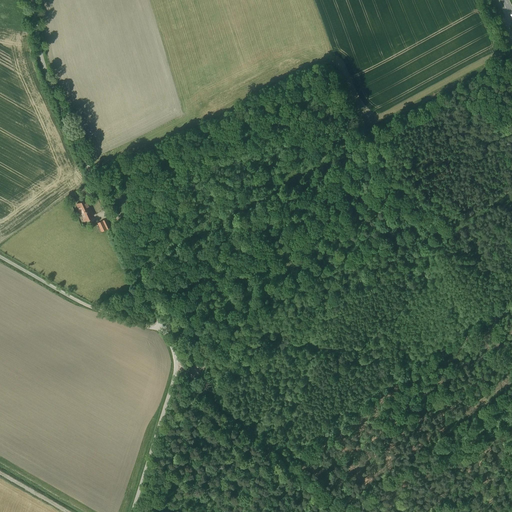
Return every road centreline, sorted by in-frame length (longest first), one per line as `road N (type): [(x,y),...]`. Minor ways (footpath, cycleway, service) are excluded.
road 1 (unclassified): [(33,0),(46,70),(161,326)]
road 2 (unclassified): [(161,326),(176,370),(133,511)]
road 3 (unclassified): [(0,257),(97,310),(161,326)]
